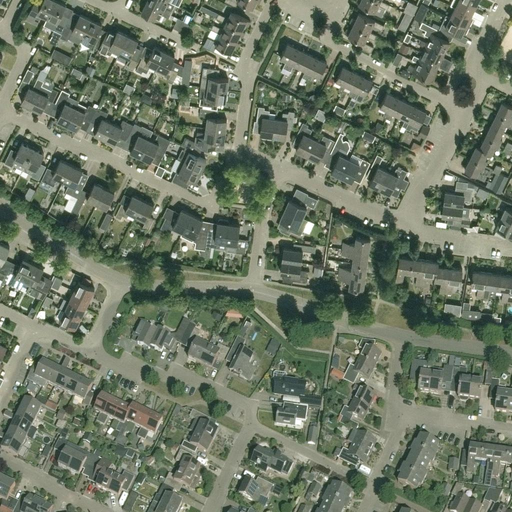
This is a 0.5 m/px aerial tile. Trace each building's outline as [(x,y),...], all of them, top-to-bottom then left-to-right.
[(42,14),(47,17),(55,0),(35,0),(27,17),(38,22),(42,14)] [(55,0),(47,17),(53,20),(51,25),(55,27),(54,30),(52,35),(59,38),(60,37),(62,34),(67,22),(68,21),(60,17),(66,5),(55,0)] [(169,1),(167,0),(147,0),(146,2),(171,14),(172,10),(166,6),(169,1)] [(356,0),(356,1),(359,3),(375,11),(378,5),(387,9),(389,5),(380,0),(356,0)] [(474,10),(476,5),(465,0),(452,0),(450,4),(455,7),(471,15),(474,10)] [(169,18),(171,14),(146,2),(142,12),(159,20),(162,14),(169,18)] [(424,20),(433,7),(429,4),(419,17),(424,20)] [(470,17),(471,15),(455,7),(450,17),(469,26),(472,18),(470,17)] [(216,18),(226,22),(242,30),(245,24),(247,25),(248,23),(249,23),(250,21),(247,19),(231,11),(228,18),(219,13),(216,18)] [(353,24),(370,31),(373,25),(382,30),(384,25),(375,21),(375,20),(359,13),(356,19),(353,18),(352,20),(351,20),(350,22),(353,24)] [(80,41),(83,35),(91,19),(80,14),(74,26),(67,22),(62,34),(60,37),(67,40),(68,38),(79,44),(80,41)] [(432,27),(438,29),(439,30),(456,38),(458,37),(458,35),(459,33),(461,35),(462,32),(465,33),(469,26),(450,17),(446,15),(442,23),(440,26),(433,22),(431,26),(432,27)] [(173,27),(179,30),(184,20),(178,17),(173,27)] [(91,19),(83,35),(80,41),(86,44),(85,44),(96,50),(101,39),(96,36),(102,24),(91,19)] [(189,23),(184,20),(179,30),(185,33),(189,23)] [(211,29),(220,33),(237,41),(240,35),(242,36),(243,34),(244,34),(245,32),(242,30),(226,22),(223,28),(213,24),(211,29)] [(429,37),(427,42),(444,51),(449,41),(436,34),(438,29),(432,27),(431,26),(422,22),(420,27),(426,30),(424,34),(429,37)] [(379,36),(370,31),(353,24),(350,30),(348,28),(347,31),(346,30),(345,33),(348,34),(348,35),(362,42),(360,47),(371,52),(373,46),(364,42),(367,36),(376,40),(379,36)] [(119,52),(128,35),(118,30),(116,32),(108,29),(104,38),(106,39),(100,50),(111,55),(113,49),(119,52)] [(240,42),(237,41),(220,33),(217,39),(208,35),(203,45),(214,50),(217,45),(231,52),(234,46),(237,47),(238,44),(239,45),(240,42)] [(403,40),(408,42),(412,35),(407,33),(403,40)] [(134,69),(140,56),(144,47),(136,43),(138,40),(128,35),(119,52),(116,58),(126,63),(126,65),(134,69)] [(427,42),(421,40),(419,44),(425,47),(422,52),(440,61),(444,51),(427,42)] [(281,71),(285,73),(297,48),(287,43),(280,57),(286,60),(283,67),(281,71)] [(147,72),(148,69),(150,65),(156,68),(165,51),(155,46),(149,58),(143,55),(136,70),(142,73),(143,70),(147,72)] [(289,75),(291,71),(294,64),(300,67),(307,52),(297,48),(285,73),(289,75)] [(174,81),(178,71),(173,69),(175,66),(174,63),(172,62),(175,56),(165,51),(156,68),(167,73),(166,74),(167,77),(174,81)] [(306,79),(306,78),(317,57),(307,52),(300,67),(306,70),(299,83),(303,85),(306,79)] [(392,63),(398,66),(403,55),(398,52),(392,63)] [(435,70),(440,61),(422,52),(419,58),(414,55),(412,59),(417,62),(435,70)] [(306,78),(306,79),(310,80),(313,74),(319,77),(327,62),(317,57),(306,78)] [(430,80),(435,70),(417,62),(414,67),(409,65),(407,69),(413,71),(412,72),(430,80)] [(23,79),(29,82),(34,71),(37,73),(39,68),(33,65),(30,69),(28,68),(23,79)] [(338,90),(342,92),(346,85),(353,70),(343,65),(336,80),(342,83),(338,90)] [(208,87),(215,88),(227,90),(228,79),(214,77),(215,68),(203,67),(202,80),(209,81),(208,87)] [(43,70),(40,76),(45,79),(49,73),(43,70)] [(348,95),(352,96),(362,75),(353,70),(346,85),(351,88),(348,95)] [(362,101),(365,95),(372,80),(362,75),(352,96),(362,101)] [(21,102),(31,107),(42,85),(44,81),(37,77),(33,88),(29,86),(21,102)] [(51,90),(42,85),(31,107),(41,112),(47,99),(53,101),(58,90),(53,88),(51,90)] [(227,90),(215,88),(208,87),(207,94),(201,93),(199,104),(211,106),(212,99),(225,101),(227,90)] [(180,88),(173,88),(171,97),(178,98),(180,88)] [(57,120),(67,125),(78,103),(77,103),(78,101),(69,96),(70,93),(62,89),(55,103),(63,107),(57,120)] [(386,118),(397,96),(387,92),(380,106),(386,109),(383,116),(386,118)] [(394,113),(399,116),(407,101),(397,96),(386,118),(390,120),(394,113)] [(406,127),(416,106),(407,101),(399,116),(405,119),(402,125),(406,127)] [(497,114),(511,121),(511,117),(511,114),(511,111),(511,107),(502,102),(497,114)] [(88,107),(78,103),(67,125),(77,130),(83,117),(91,121),(91,120),(97,108),(89,104),(88,107)] [(273,136),(275,118),(268,117),(270,110),(264,109),(264,107),(259,106),(256,121),(262,121),(260,134),(273,136)] [(410,129),(411,127),(417,130),(426,111),(416,106),(406,127),(410,129)] [(105,139),(112,122),(105,119),(108,112),(97,107),(97,108),(91,120),(97,123),(96,126),(98,126),(95,134),(105,139)] [(208,117),(206,128),(225,130),(227,119),(217,118),(218,109),(201,107),(200,109),(192,108),(191,115),(199,116),(199,115),(208,117)] [(297,117),(294,116),(295,111),(289,110),(288,113),(283,112),(282,119),(275,118),(273,136),(285,138),(287,125),(292,126),(293,122),(297,122),(297,117)] [(491,125),(502,131),(506,124),(508,126),(511,121),(497,114),(491,125)] [(134,125),(133,125),(123,120),(120,126),(112,122),(105,139),(115,144),(118,136),(120,137),(121,135),(127,138),(129,135),(134,125)] [(130,151),(141,156),(149,139),(153,131),(135,122),(133,125),(134,125),(129,135),(136,139),(130,151)] [(307,155),(315,139),(309,136),(312,129),(307,127),(308,125),(303,122),(296,135),(301,138),(296,149),(307,155)] [(485,137),(499,144),(502,139),(499,137),(502,131),(491,125),(485,137)] [(419,134),(425,137),(429,129),(423,126),(419,134)] [(195,144),(202,147),(203,147),(213,149),(214,140),(224,142),(225,130),(206,128),(206,132),(197,132),(195,144)] [(331,171),(341,176),(350,159),(346,157),(347,153),(343,141),(342,137),(344,134),(340,132),(329,155),(337,159),(331,171)] [(154,141),(149,139),(141,156),(151,161),(157,149),(165,152),(171,140),(163,136),(158,134),(154,141)] [(374,137),(368,134),(365,139),(371,143),(374,137)] [(334,140),(329,138),(323,135),(320,141),(315,139),(307,155),(308,155),(307,157),(309,159),(310,160),(312,161),(314,161),(317,162),(317,160),(318,160),(324,149),(329,152),(334,140)] [(487,152),(491,154),(494,147),(497,148),(499,144),(485,137),(480,148),(479,148),(487,152)] [(189,152),(184,161),(201,170),(206,160),(198,156),(202,147),(195,144),(188,140),(184,149),(189,152)] [(25,164),(33,148),(22,143),(18,152),(11,149),(5,162),(12,166),(13,165),(23,170),(25,164)] [(479,148),(480,148),(476,146),(470,158),(484,165),(487,160),(484,159),(487,152),(479,148)] [(25,164),(23,170),(32,174),(31,176),(39,179),(46,165),(40,162),(44,153),(33,148),(25,164)] [(369,183),(380,188),(388,171),(378,166),(383,157),(377,154),(370,168),(375,171),(369,183)] [(360,164),(350,159),(341,176),(351,181),(357,169),(365,173),(370,162),(362,158),(360,164)] [(484,165),(470,158),(465,169),(476,175),(480,168),(482,169),(484,165)] [(64,181),(71,164),(60,159),(55,171),(48,167),(42,180),(54,186),(58,178),(64,181)] [(201,170),(184,161),(182,160),(172,180),(187,187),(191,179),(196,181),(201,170)] [(78,197),(84,185),(76,181),(82,170),(71,164),(64,181),(69,183),(65,191),(78,197)] [(394,173),(388,171),(380,188),(390,193),(394,184),(404,190),(409,181),(404,178),(407,171),(402,168),(401,170),(396,168),(394,173)] [(500,193),(508,177),(499,172),(491,189),(500,193)] [(95,183),(87,199),(97,203),(105,188),(95,183)] [(193,188),(203,191),(205,186),(194,183),(193,188)] [(454,193),(445,192),(444,204),(463,206),(464,199),(471,200),(473,190),(455,187),(454,193)] [(105,188),(97,203),(107,208),(114,192),(105,188)] [(484,203),(484,192),(476,192),(476,203),(484,203)] [(127,218),(130,212),(136,215),(143,199),(133,194),(127,206),(122,203),(115,216),(121,219),(123,216),(127,218)] [(308,220),(302,217),(308,205),(314,208),(318,199),(307,194),(302,205),(289,199),(285,209),(308,220)] [(84,201),(78,198),(71,212),(77,215),(84,201)] [(143,199),(136,215),(146,220),(143,227),(148,230),(154,219),(148,216),(154,205),(143,199)] [(461,218),(463,206),(444,204),(443,206),(441,206),(440,212),(442,213),(442,216),(455,217),(454,223),(469,225),(470,219),(461,218)] [(511,207),(511,210),(505,207),(500,218),(511,223),(511,207)] [(161,228),(170,233),(173,227),(182,231),(183,231),(191,214),(181,209),(175,222),(166,217),(161,228)] [(308,220),(285,209),(280,220),(292,225),(290,230),(301,236),(308,220)] [(104,233),(105,229),(106,230),(113,215),(107,212),(100,226),(98,230),(104,233)] [(181,235),(196,242),(195,248),(205,249),(207,234),(202,233),(198,231),(203,220),(191,214),(183,231),(182,231),(181,235)] [(511,239),(511,223),(500,218),(495,228),(510,235),(508,238),(511,239)] [(225,248),(226,242),(229,223),(229,221),(228,220),(220,219),(219,220),(218,222),(216,232),(215,232),(213,234),(213,235),(207,234),(205,249),(205,250),(209,250),(210,246),(214,247),(218,247),(225,248)] [(240,225),(229,223),(226,242),(237,244),(236,252),(245,253),(247,239),(238,238),(240,225)] [(147,246),(151,238),(146,235),(142,242),(145,244),(147,246)] [(342,249),(368,252),(370,239),(356,238),(355,244),(343,243),(342,249)] [(0,271),(5,274),(9,266),(12,262),(4,258),(9,247),(0,242),(0,271)] [(282,260),(301,263),(303,250),(315,252),(316,246),(298,243),(297,249),(284,247),(282,260)] [(368,252),(342,249),(341,254),(353,256),(352,263),(367,265),(368,252)] [(399,256),(395,282),(401,283),(403,271),(410,272),(412,258),(399,256)] [(17,270),(12,268),(9,266),(5,274),(2,281),(10,285),(11,283),(16,285),(19,277),(25,280),(33,263),(23,258),(17,270)] [(412,258),(410,272),(416,273),(414,285),(420,286),(424,260),(412,258)] [(301,263),(282,260),(280,272),(294,274),(293,280),(307,282),(308,270),(300,269),(301,263)] [(437,261),(424,260),(420,286),(426,287),(428,275),(434,276),(435,276),(436,265),(437,261)] [(43,268),(33,263),(25,280),(30,283),(27,290),(42,298),(52,279),(41,273),(43,268)] [(338,274),(365,277),(367,265),(352,263),(351,269),(339,268),(338,274)] [(441,281),(439,293),(445,293),(449,267),(436,265),(435,276),(434,276),(434,280),(441,281)] [(451,294),(453,282),(460,283),(462,269),(449,267),(445,293),(451,294)] [(473,271),(471,285),(478,286),(476,298),(482,299),(486,272),(473,271)] [(490,288),(496,289),(498,274),(486,272),(482,299),(488,300),(490,288)] [(365,277),(338,274),(338,280),(349,282),(349,288),(363,290),(365,277)] [(507,302),(511,276),(498,274),(496,289),(503,289),(501,301),(507,302)] [(54,281),(61,284),(63,279),(56,276),(54,281)] [(58,289),(61,284),(54,281),(51,286),(58,289)] [(74,291),(89,299),(94,288),(79,281),(74,291)] [(69,300),(85,308),(89,299),(74,291),(69,300)] [(47,295),(44,300),(51,304),(53,299),(47,295)] [(49,309),(51,304),(44,300),(42,305),(49,309)] [(85,308),(69,300),(64,310),(80,317),(85,308)] [(246,315),(246,308),(228,308),(229,316),(246,315)] [(480,310),(463,309),(462,315),(466,317),(479,318),(480,310)] [(64,310),(59,320),(75,328),(80,317),(64,310)] [(149,350),(150,348),(157,332),(147,327),(148,325),(141,321),(133,337),(140,340),(137,345),(149,350)] [(158,330),(157,332),(150,348),(161,353),(163,349),(170,352),(175,342),(168,339),(170,335),(158,330)] [(238,339),(230,355),(236,359),(230,372),(249,382),(255,370),(248,366),(253,356),(241,351),(245,342),(238,339)] [(363,352),(359,360),(375,368),(381,355),(372,351),(375,345),(375,343),(362,341),(358,349),(363,352)] [(188,358),(200,364),(208,347),(197,342),(192,351),(188,358)] [(200,364),(211,370),(217,359),(223,363),(229,350),(218,345),(216,351),(208,347),(200,364)] [(55,388),(68,361),(66,360),(61,371),(52,366),(44,382),(55,388)] [(369,380),(375,368),(359,360),(355,369),(350,366),(345,376),(356,381),(358,375),(369,380)] [(70,362),(68,361),(55,388),(65,393),(72,376),(65,373),(70,362)] [(35,378),(44,382),(52,366),(43,362),(40,369),(34,367),(28,378),(34,381),(35,378)] [(418,393),(429,394),(432,375),(433,368),(423,366),(423,365),(416,364),(415,376),(420,377),(418,393)] [(443,377),(432,375),(429,394),(440,396),(442,380),(445,381),(445,384),(451,385),(453,369),(444,368),(443,377)] [(468,400),(469,400),(472,380),(465,379),(466,371),(453,369),(451,385),(457,386),(457,385),(460,386),(458,399),(460,399),(460,401),(461,402),(466,403),(468,402),(468,400)] [(306,384),(286,381),(287,376),(285,374),(276,373),(274,374),(273,381),(274,382),(276,383),(274,395),(301,399),(300,405),(320,408),(322,400),(304,398),(306,384)] [(491,387),(492,381),(493,374),(486,373),(485,386),(491,387)] [(65,393),(75,397),(82,381),(72,376),(65,393)] [(343,381),(353,386),(356,381),(345,376),(343,381)] [(482,382),(472,380),(469,400),(480,401),(482,382)] [(82,381),(75,397),(84,402),(83,405),(89,407),(94,396),(89,393),(92,386),(82,381)] [(491,387),(489,400),(496,401),(495,412),(507,414),(510,395),(504,394),(505,388),(499,387),(499,382),(492,381),(491,387)] [(353,402),(370,410),(376,397),(355,387),(353,391),(357,393),(353,402)] [(97,422),(100,424),(112,400),(102,395),(94,411),(100,414),(97,422)] [(20,411),(36,418),(41,408),(25,400),(20,411)] [(108,418),(114,421),(121,405),(112,400),(100,424),(104,426),(108,418)] [(370,410),(353,402),(349,410),(345,408),(340,418),(342,419),(350,423),(353,418),(363,423),(370,410)] [(131,410),(121,405),(114,421),(120,424),(116,432),(120,434),(122,430),(121,430),(131,410)] [(121,430),(122,430),(125,432),(129,424),(135,427),(143,411),(133,406),(131,410),(121,430)] [(276,424),(295,427),(296,421),(306,422),(308,408),(294,406),(293,413),(278,411),(276,424)] [(15,420),(32,428),(36,418),(20,411),(16,418),(15,420)] [(137,437),(141,439),(153,416),(143,411),(135,427),(141,430),(137,437)] [(190,432),(196,435),(213,443),(218,432),(206,426),(209,419),(193,411),(189,418),(195,421),(190,432)] [(11,430),(27,438),(32,428),(15,420),(16,418),(11,416),(9,420),(14,422),(11,430)] [(163,421),(153,416),(141,439),(145,441),(149,433),(155,436),(163,421)] [(339,424),(345,427),(356,432),(358,427),(350,423),(342,419),(339,424)] [(6,440),(22,448),(27,438),(11,430),(7,438),(6,440)] [(309,444),(315,445),(317,430),(311,430),(309,444)] [(352,446),(371,455),(377,443),(358,434),(352,446)] [(6,440),(7,438),(2,435),(0,438),(0,439),(5,442),(1,450),(17,458),(22,448),(6,440)] [(207,454),(213,443),(196,435),(190,445),(184,442),(181,448),(192,453),(195,448),(207,454)] [(413,442),(411,447),(435,459),(438,452),(436,451),(438,446),(420,438),(417,444),(413,442)] [(71,445),(65,442),(59,440),(54,450),(64,455),(58,466),(68,471),(76,455),(71,453),(73,450),(71,445)] [(339,460),(356,468),(358,463),(365,466),(371,455),(352,446),(349,453),(343,450),(339,460)] [(461,464),(462,464),(461,468),(467,468),(467,473),(473,474),(475,462),(481,463),(483,448),(470,446),(469,453),(463,452),(461,464)] [(435,459),(411,447),(408,452),(412,454),(409,460),(427,470),(430,465),(432,466),(435,459)] [(492,476),(496,450),(483,448),(481,463),(488,464),(486,475),(484,487),(490,488),(491,482),(492,476)] [(258,450),(251,464),(259,467),(258,470),(265,474),(268,468),(281,474),(287,461),(267,451),(265,454),(258,450)] [(500,465),(506,466),(508,452),(496,450),(492,476),(498,477),(500,465)] [(179,471),(199,481),(203,471),(202,470),(200,468),(191,463),(194,458),(181,451),(176,462),(182,465),(179,471)] [(91,462),(76,455),(68,471),(79,476),(84,465),(94,470),(99,459),(94,456),(91,462)] [(96,487),(107,492),(115,477),(108,473),(112,466),(99,459),(94,470),(97,471),(95,475),(101,478),(96,487)] [(427,470),(409,460),(406,467),(402,465),(400,470),(424,481),(427,475),(425,474),(427,470)] [(424,481),(400,470),(397,475),(401,476),(398,483),(416,492),(418,487),(421,488),(424,481)] [(169,474),(164,486),(174,491),(177,492),(180,485),(190,490),(190,489),(192,490),(194,490),(199,481),(179,471),(176,478),(169,474)] [(121,480),(115,477),(107,492),(118,498),(123,488),(128,491),(134,478),(124,473),(121,480)] [(245,482),(238,495),(256,504),(260,497),(266,500),(273,487),(258,479),(254,486),(245,482)] [(0,490),(0,499),(2,500),(2,507),(11,511),(13,511),(18,503),(19,502),(9,498),(15,485),(5,480),(0,490)] [(177,492),(174,491),(164,486),(163,485),(158,496),(157,496),(153,503),(172,511),(177,511),(182,503),(171,498),(174,491),(177,492)] [(464,486),(457,485),(452,496),(456,498),(449,511),(464,511),(470,502),(459,496),(464,486)] [(326,497),(350,509),(352,504),(348,502),(351,495),(333,486),(331,491),(329,490),(326,497)] [(496,491),(489,490),(484,501),(490,504),(491,502),(496,491)] [(496,491),(491,502),(496,505),(503,492),(496,491)] [(36,511),(41,502),(29,497),(25,506),(18,503),(13,511),(36,511)] [(348,511),(350,509),(326,497),(322,504),(324,505),(322,509),(327,511),(343,511),(344,511),(348,511)] [(41,502),(36,511),(50,511),(53,508),(41,502)] [(470,502),(464,511),(479,511),(482,508),(470,502)] [(172,511),(153,503),(148,511),(172,511)]
